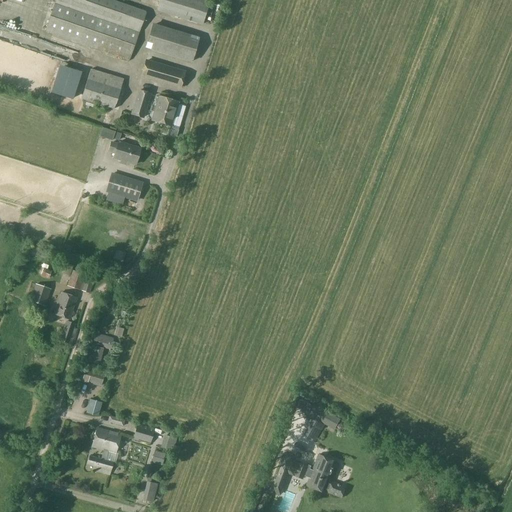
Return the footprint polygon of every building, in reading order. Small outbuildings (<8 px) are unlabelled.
[(129,60),(146,13),(109,0),(55,0),(45,31),(129,60)] [(203,24),(209,3),(199,0),(160,0),(158,11),(203,24)] [(152,26),(145,47),(191,61),(198,40),(152,26)] [(180,89),(185,73),(146,61),(141,77),(180,89)] [(58,68),(50,93),(56,95),(70,100),(78,75),(64,70),(58,68)] [(115,108),(123,80),(91,70),(82,98),(115,108)] [(144,119),(151,93),(139,90),(132,115),(144,119)] [(172,126),(178,102),(159,97),(152,121),(172,126)] [(115,132),(113,139),(119,141),(121,134),(115,132)] [(118,144),(111,142),(109,151),(115,153),(113,159),(121,161),(120,163),(127,165),(128,163),(136,165),(140,148),(118,142),(118,144)] [(112,174),(107,191),(136,200),(141,184),(112,174)] [(66,244),(63,251),(69,253),(72,246),(66,244)] [(70,275),(73,266),(65,263),(62,272),(70,275)] [(80,290),(85,275),(72,271),(67,286),(80,290)] [(89,294),(93,281),(85,278),(81,291),(89,294)] [(45,306),(51,289),(36,284),(30,301),(45,306)] [(70,319),(77,298),(61,293),(54,314),(70,319)] [(72,345),(77,329),(74,328),(75,324),(66,322),(60,341),(72,345)] [(110,339),(96,335),(93,344),(108,349),(110,339)] [(103,351),(95,349),(91,362),(99,364),(103,351)] [(101,383),(104,374),(85,369),(83,378),(101,383)] [(90,399),(87,411),(98,414),(101,402),(90,399)] [(316,439),(323,424),(316,420),(321,410),(313,406),(308,414),(314,417),(306,434),(316,439)] [(150,444),(155,430),(138,425),(134,439),(150,444)] [(116,453),(121,434),(97,428),(92,447),(104,450),(101,460),(90,457),(88,464),(94,466),(93,471),(109,475),(113,464),(105,461),(108,451),(116,453)] [(172,452),(176,438),(169,436),(164,449),(172,452)] [(155,450),(153,456),(164,459),(166,454),(155,450)] [(309,466),(294,460),(295,456),(287,453),(273,491),(281,494),(289,473),(309,481),(307,486),(327,494),(328,492),(342,497),(346,486),(332,481),(339,463),(318,455),(313,470),(311,469),(312,465),(309,464),(309,466)] [(157,486),(147,484),(143,500),(153,502),(157,486)] [(280,509),(287,511),(290,511),(298,493),(288,489),(280,509)]
